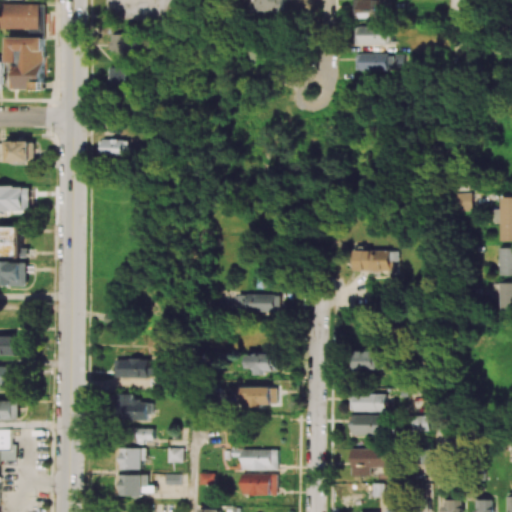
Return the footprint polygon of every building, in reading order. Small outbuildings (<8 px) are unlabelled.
[(255,0),(256,11),(285,10),(284,0),(255,0)] [(388,0),(354,0),(355,18),(389,17),(388,0)] [(2,29),(42,29),(43,20),(45,20),(45,4),(3,4),(2,29)] [(355,45),(390,44),(390,26),(355,26),(355,45)] [(112,58),(133,59),(133,35),(112,34),(112,58)] [(46,38),(11,37),(10,89),(45,89),(46,38)] [(247,60),(265,59),(264,43),(246,44),(247,60)] [(355,69),(404,71),(404,54),(356,53),(355,69)] [(127,67),(110,67),(110,92),(127,92),(127,67)] [(100,139),(99,155),(130,155),(130,140),(100,139)] [(8,162),(36,162),(36,141),(8,141),(8,162)] [(0,211),(31,211),(31,186),(0,186),(0,211)] [(454,193),(455,211),(473,211),(472,192),(454,193)] [(501,241),(511,240),(511,197),(502,197),(502,209),(494,209),(494,223),(501,223),(501,241)] [(24,227),(0,226),(0,256),(30,257),(30,248),(24,248),(24,227)] [(500,275),(511,275),(511,247),(501,247),(500,275)] [(400,251),(355,250),(355,271),(399,272),(400,251)] [(0,285),(29,285),(28,261),(0,261),(0,285)] [(275,288),(275,279),(261,279),(261,288),(275,288)] [(511,282),(500,283),(500,311),(511,311),(511,282)] [(282,312),(283,295),(237,294),(237,312),(282,312)] [(0,354),(24,354),(24,336),(0,336),(0,354)] [(150,354),(165,354),(165,338),(150,339),(150,354)] [(359,370),(386,369),(385,351),(358,352),(359,370)] [(279,354),(247,353),(247,368),(255,368),(255,375),(266,375),(266,370),(279,371),(279,354)] [(116,377),(150,378),(150,359),(116,359),(116,377)] [(279,387),(239,388),(239,402),(253,402),(253,404),(279,404),(279,387)] [(392,410),(392,393),(354,394),(355,410),(392,410)] [(152,420),(152,401),(135,401),(135,394),(120,394),(120,419),(152,420)] [(0,419),(22,420),(22,400),(0,400),(0,419)] [(390,415),(354,415),(354,435),(390,435),(390,415)] [(433,415),(419,416),(419,431),(433,431),(433,415)] [(156,428),(134,427),(133,443),(147,443),(147,440),(156,440),(156,428)] [(0,511),(0,460),(15,460),(15,429),(0,429),(0,511)] [(147,469),(148,448),(120,447),(119,469),(147,469)] [(185,448),(169,447),(169,462),(184,462),(185,448)] [(373,476),(373,468),(395,469),(396,449),(354,448),(354,475),(373,476)] [(280,449),(243,449),(243,470),(280,470),(280,449)] [(216,474),(201,473),(201,486),(215,486),(216,474)] [(150,475),(118,474),(118,495),(157,495),(157,486),(150,486),(150,475)] [(181,484),(181,474),(166,474),(166,484),(181,484)] [(244,474),(244,495),(279,495),(279,474),(244,474)] [(445,511),(462,511),(463,500),(445,500),(445,511)] [(494,511),(494,500),(477,500),(476,511),(494,511)]
